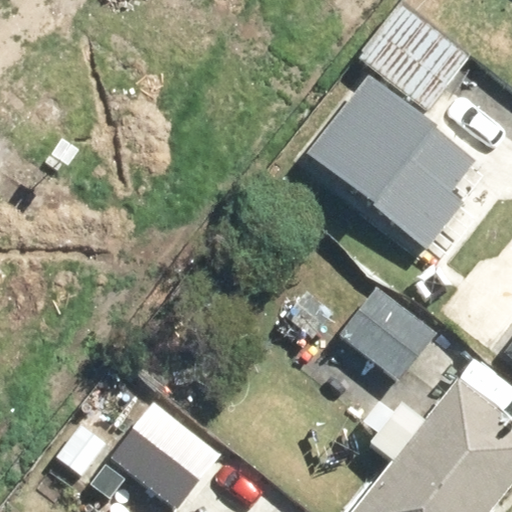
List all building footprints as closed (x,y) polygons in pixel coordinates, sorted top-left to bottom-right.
[(0,0),(0,105),(1,106),(82,0),(0,0)] [(321,0),(373,37),(398,0),(321,0)] [(412,10),(374,62),(435,105),(472,53),(412,10)] [(378,82),(310,157),(373,213),(441,139),(378,82)] [(81,203),(27,159),(0,192),(0,207),(46,245),(81,203)] [(372,285),(333,332),(397,384),(436,338),(372,285)] [(511,422),(470,387),(366,511),(507,511),(511,506),(511,422)] [(165,405),(116,461),(176,511),(224,455),(165,405)] [(84,485),(117,445),(81,415),(48,455),(84,485)]
